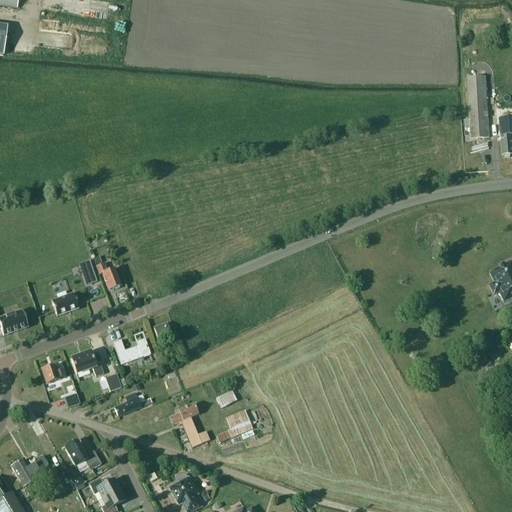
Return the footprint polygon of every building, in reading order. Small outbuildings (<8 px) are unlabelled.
[(0,0),(0,6),(16,9),(17,0),(0,0)] [(485,78),(467,79),(471,140),(489,139),(485,78)] [(511,141),(509,142),(508,138),(500,138),(502,157),(511,156),(511,141)] [(88,262),(78,265),(86,286),(96,283),(88,262)] [(511,263),(489,274),(494,284),(488,287),(493,297),(498,294),(503,303),(511,298),(511,263)] [(104,265),(95,269),(98,276),(102,275),(108,292),(114,290),(115,291),(119,289),(119,288),(121,287),(114,269),(106,272),(104,265)] [(78,307),(73,292),(52,299),(56,314),(78,307)] [(0,328),(3,337),(27,329),(21,311),(0,318),(0,328)] [(166,325),(153,330),(157,341),(170,336),(166,325)] [(120,366),(149,356),(147,349),(148,349),(147,347),(146,347),(144,341),(136,344),(137,349),(124,354),(119,342),(113,345),(120,366)] [(92,370),(95,378),(103,376),(100,366),(95,368),(90,353),(70,360),(76,375),(92,370)] [(59,381),(57,377),(62,376),(60,369),(55,371),(54,366),(41,371),(46,385),(59,381)] [(117,379),(106,383),(110,393),(121,389),(117,379)] [(120,382),(122,388),(129,385),(127,379),(120,382)] [(217,399),(222,409),(243,400),(238,389),(217,399)] [(76,395),(63,399),(67,409),(79,405),(76,395)] [(149,400),(139,404),(134,395),(124,399),(127,404),(114,410),(118,419),(135,411),(140,409),(140,408),(144,407),(151,404),(149,400)] [(206,433),(198,436),(191,419),(199,415),(195,405),(179,411),(180,415),(171,419),(174,426),(182,423),(192,449),(201,446),(207,443),(210,442),(206,433)] [(245,412),(226,420),(231,431),(216,438),(219,444),(253,430),(260,427),(257,420),(250,423),(245,412)] [(101,465),(93,452),(86,456),(78,441),(65,448),(75,467),(84,462),(90,472),(101,465)] [(24,460),(11,468),(23,489),(36,481),(33,477),(39,473),(38,473),(48,467),(43,458),(30,466),(31,468),(29,469),(24,460)] [(188,479),(187,479),(186,477),(183,476),(179,478),(178,482),(179,484),(169,489),(179,507),(182,505),(186,511),(194,511),(202,508),(195,497),(198,496),(188,479)] [(76,489),(84,484),(81,480),(76,478),(71,481),(76,489)] [(120,491),(114,480),(103,486),(100,480),(89,487),(94,496),(98,494),(102,501),(120,491)] [(21,511),(11,494),(6,497),(0,487),(0,511),(21,511)] [(116,511),(114,507),(125,501),(120,491),(102,501),(105,506),(100,509),(102,511),(116,511)] [(212,506),(215,511),(217,511),(223,509),(219,502),(212,506)]
